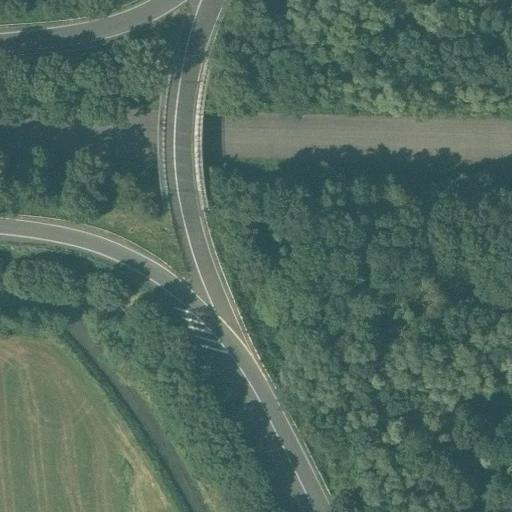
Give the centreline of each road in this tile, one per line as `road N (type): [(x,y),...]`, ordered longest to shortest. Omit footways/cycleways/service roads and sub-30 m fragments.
road 1 (primary): [(0,224),(104,244),(199,307),(263,391),(324,511)]
road 2 (primary): [(168,0),(79,33),(0,44)]
